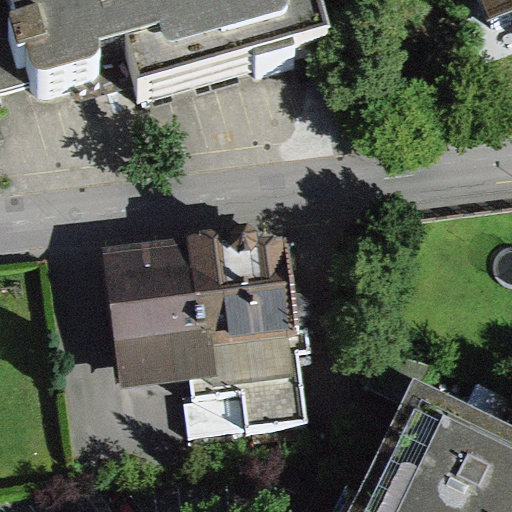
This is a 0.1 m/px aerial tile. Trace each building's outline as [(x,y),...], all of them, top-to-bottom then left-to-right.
[(316,0),(11,0),(18,24),(31,70),(38,91),(123,67),(134,105),(330,49),(316,0)] [(511,13),(511,0),(482,0),(489,18),(511,10),(511,13)] [(0,29),(0,78),(31,70),(18,24),(0,29)] [(280,230),(106,254),(125,391),(192,382),(194,395),(181,397),(187,438),(306,422),(297,358),(280,230)] [(511,511),(511,424),(414,379),(364,485),(351,511),(511,511)]
